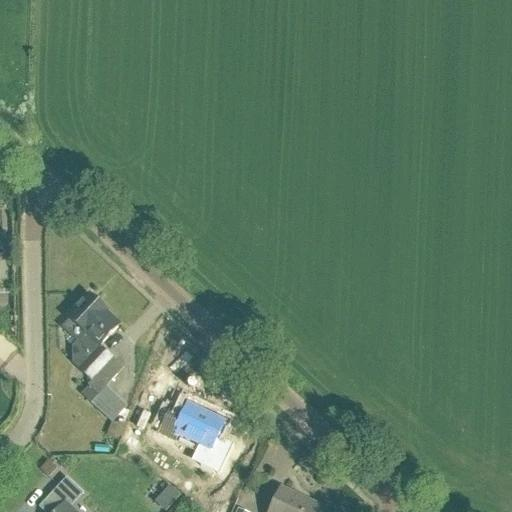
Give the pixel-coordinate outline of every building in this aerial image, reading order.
[(119,327),(89,297),(67,319),(70,321),(62,329),(89,356),(77,369),(92,383),(87,388),(89,389),(81,397),(112,426),(127,409),(106,390),(123,371),(112,360),(110,362),(98,350),(119,327)] [(226,424),(186,405),(181,416),(170,410),(159,435),(174,443),(177,436),(212,452),(226,424)] [(84,494),(66,479),(39,510),(40,511),(71,511),(70,510),(84,494)] [(169,488),(154,504),(162,511),(166,511),(180,497),(169,488)] [(324,511),(325,511),(280,491),(270,511),(324,511)]
